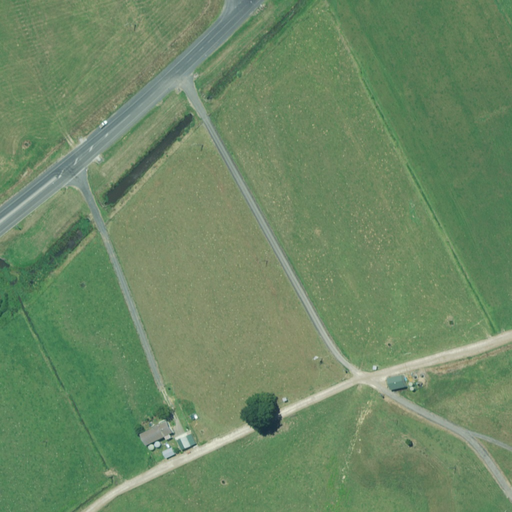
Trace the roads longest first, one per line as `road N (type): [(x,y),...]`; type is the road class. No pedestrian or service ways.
road 1 (track): [(93,511),(120,490),(367,375),(511,332)]
road 2 (track): [(367,375),(338,356),(178,73)]
road 3 (unclassified): [(136,110),(0,230)]
road 4 (unclassified): [(0,217),(136,110)]
road 5 (unclassified): [(136,110),(248,0)]
